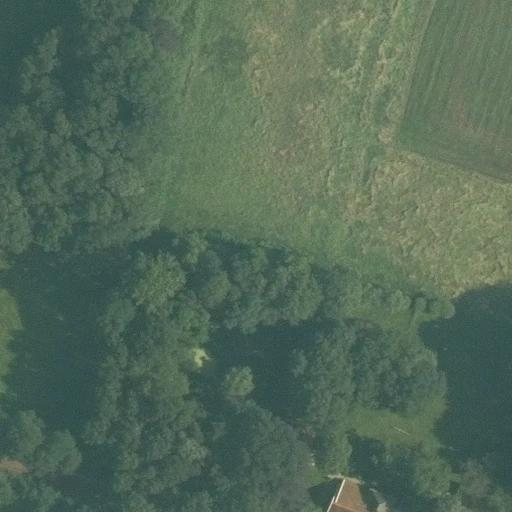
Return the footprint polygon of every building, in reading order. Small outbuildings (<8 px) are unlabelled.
[(30,227),(25,241),(55,252),(59,242),(51,239),(53,236),(30,227)] [(57,257),(82,268),(94,239),(69,228),(57,257)] [(335,391),(319,423),(334,431),(350,398),(335,391)] [(315,455),(314,421),(304,421),(304,404),(287,404),(281,409),(282,422),(276,422),(277,457),(315,455)] [(423,481),(417,498),(435,505),(441,488),(423,481)] [(367,493),(343,484),(341,487),(339,486),(328,511),(387,511),(392,501),(368,492),(367,493)] [(260,486),(239,487),(239,508),(261,507),(260,486)]
